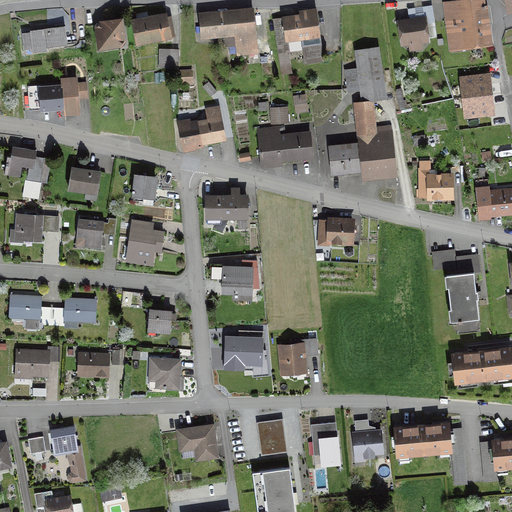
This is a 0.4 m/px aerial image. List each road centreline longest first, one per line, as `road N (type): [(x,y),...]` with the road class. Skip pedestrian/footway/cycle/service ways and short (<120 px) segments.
road 1 (residential): [(194,163),(511,237)]
road 2 (residential): [(209,405),(368,401),(511,411)]
road 3 (residential): [(0,411),(209,405)]
road 4 (residential): [(0,270),(199,289)]
road 5 (residential): [(0,121),(194,163)]
road 6 (residential): [(199,289),(194,163)]
